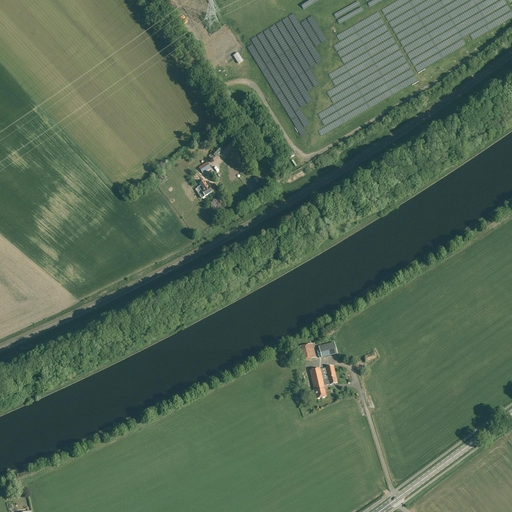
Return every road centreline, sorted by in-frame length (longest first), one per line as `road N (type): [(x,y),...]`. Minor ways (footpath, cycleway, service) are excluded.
road 1 (unclassified): [(511,26),(311,157),(293,148),(256,87),(221,84),(185,53),(151,0)]
road 2 (primary): [(379,511),(511,413)]
road 3 (unknown): [(206,69),(313,0)]
